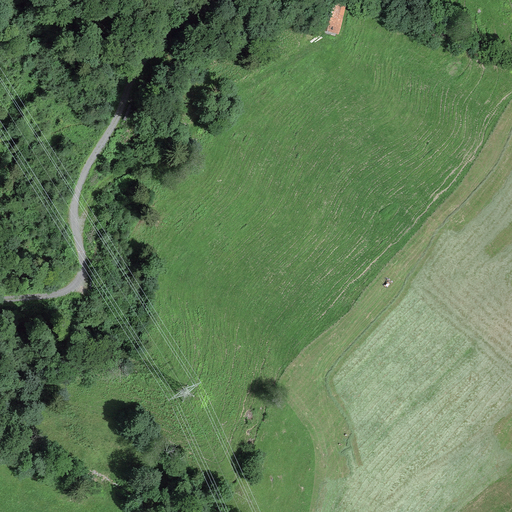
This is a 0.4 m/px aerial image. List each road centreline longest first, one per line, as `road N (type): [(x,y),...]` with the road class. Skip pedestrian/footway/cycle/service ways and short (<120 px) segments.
road 1 (track): [(0,299),(77,289),(84,269),(72,210),(82,179),(140,67),(214,0)]
road 2 (track): [(80,235),(99,187),(171,151),(229,91),(324,39)]
